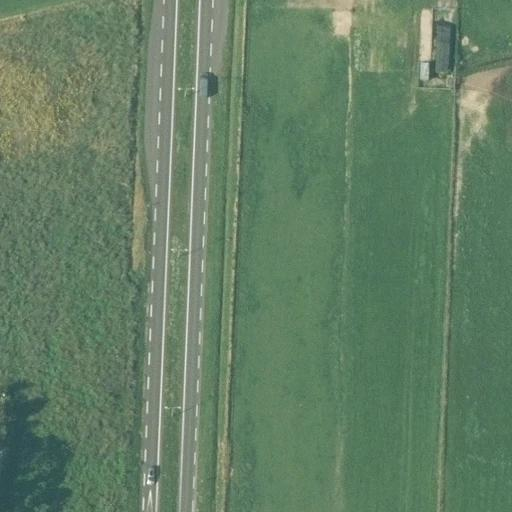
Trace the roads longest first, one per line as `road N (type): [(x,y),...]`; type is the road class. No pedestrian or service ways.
road 1 (primary): [(172,0),(152,511)]
road 2 (primary): [(188,511),(207,0)]
